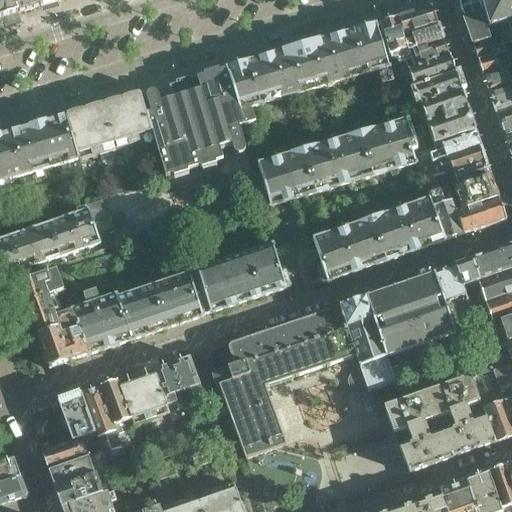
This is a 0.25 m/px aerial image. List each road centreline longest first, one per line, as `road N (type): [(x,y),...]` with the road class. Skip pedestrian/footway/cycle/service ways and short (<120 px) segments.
road 1 (residential): [(0,411),(511,228)]
road 2 (residential): [(0,106),(355,0)]
road 3 (residential): [(511,201),(442,0)]
road 4 (residential): [(511,450),(334,511)]
road 5 (residential): [(168,0),(0,49)]
